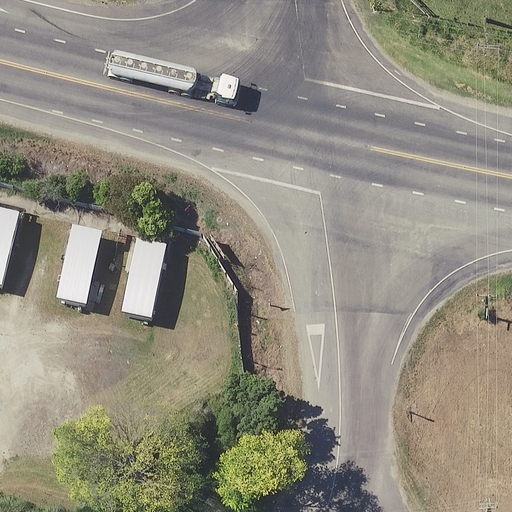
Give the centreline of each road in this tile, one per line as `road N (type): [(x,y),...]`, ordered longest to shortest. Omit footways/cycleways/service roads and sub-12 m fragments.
road 1 (unclassified): [(313,139),(341,396),(327,511)]
road 2 (trunk): [(313,139),(0,62)]
road 3 (trunk): [(313,139),(511,176)]
road 4 (unclassified): [(313,139),(294,0)]
